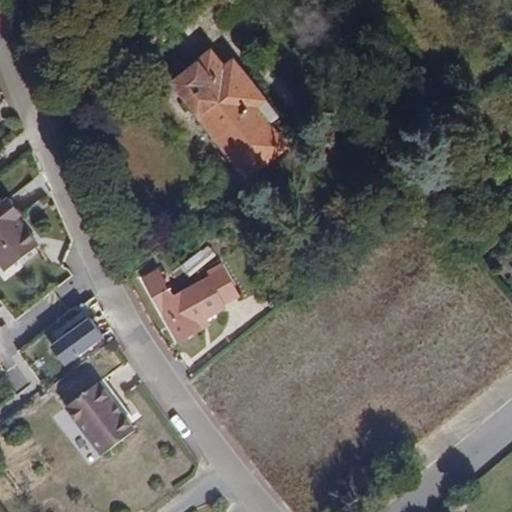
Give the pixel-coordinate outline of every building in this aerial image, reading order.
[(288,147),(269,124),(258,109),(267,101),(235,60),(226,68),(214,53),(176,84),(249,177),(288,147)] [(258,109),(269,124),(279,116),(267,101),(258,109)] [(492,155),(483,144),(425,194),(434,204),(492,155)] [(26,218),(7,195),(0,200),(0,261),(8,271),(38,246),(19,223),(26,218)] [(180,264),(186,275),(214,260),(208,249),(180,264)] [(178,339),(200,328),(197,321),(205,317),(227,306),(224,302),(240,294),(225,264),(208,273),(210,278),(173,298),(160,271),(146,278),(178,339)] [(197,321),(200,328),(209,324),(205,317),(197,321)] [(92,318),(64,338),(79,357),(106,337),(92,318)] [(79,357),(64,338),(54,346),(69,364),(79,357)] [(98,385),(66,410),(101,458),(134,433),(122,417),(120,418),(98,385)]
